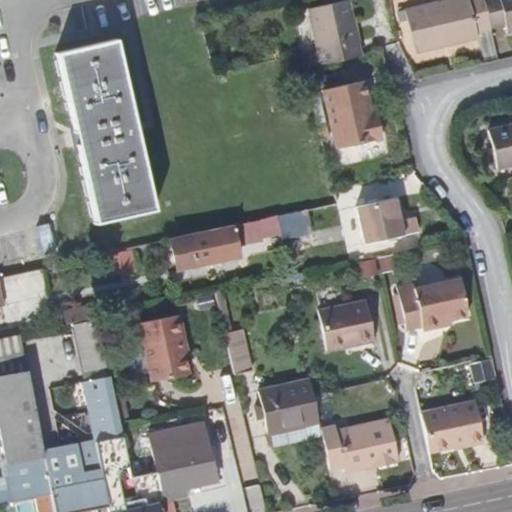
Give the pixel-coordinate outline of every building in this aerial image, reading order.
[(356,54),(344,0),(305,10),(316,63),(356,54)] [(481,0),(436,0),(402,8),(412,48),(443,41),(442,37),(453,34),(454,39),(473,34),(472,30),(487,26),(487,24),(481,0)] [(511,0),(481,0),(487,24),(501,20),(504,31),(511,28),(511,0)] [(157,210),(119,39),(59,52),(97,223),(157,210)] [(382,139),(376,112),(370,113),(363,81),(323,90),(336,149),(382,139)] [(511,123),(488,129),(497,168),(511,164),(511,123)] [(420,230),(416,215),(401,218),(396,196),(349,206),(357,244),(420,230)] [(260,232),(258,219),(236,223),(239,236),(260,232)] [(241,256),(237,237),(239,236),(236,223),(170,238),(177,270),(241,256)] [(129,250),(105,256),(110,275),(134,269),(129,250)] [(394,256),(379,259),(382,271),(397,268),(394,256)] [(373,261),(358,264),(361,276),(376,273),(373,261)] [(468,318),(460,279),(414,289),(413,285),(396,288),(405,331),(421,328),(422,333),(440,329),(439,324),(451,322),(468,318)] [(373,339),(364,298),(316,309),(325,350),(373,339)] [(188,369),(181,338),(184,337),(179,314),(138,323),(150,377),(188,369)] [(83,370),(102,367),(93,319),(74,323),(83,370)] [(250,371),(239,329),(221,333),(232,376),(250,371)] [(44,454),(19,333),(0,337),(0,425),(6,455),(0,456),(0,502),(35,495),(51,492),(44,454)] [(490,360),(471,364),(475,379),(493,375),(490,360)] [(118,425),(108,379),(83,384),(95,444),(121,439),(118,425)] [(318,422),(312,394),(308,379),(258,391),(267,434),(271,433),(274,446),(308,438),(305,425),(318,422)] [(484,442),(475,401),(420,413),(429,454),(484,442)] [(399,461),(388,418),(336,429),(335,425),(320,429),(321,436),(329,470),(343,467),(344,471),(378,463),(379,466),(399,461)] [(215,479),(202,420),(147,432),(156,470),(163,502),(173,500),(170,489),(184,486),(215,479)] [(320,429),(318,422),(305,425),(308,438),(321,436),(320,429)] [(114,511),(163,502),(156,470),(129,476),(121,439),(95,444),(44,454),(51,492),(55,511),(83,511),(106,508),(107,511),(114,511)] [(186,496),(184,486),(170,489),(173,500),(186,496)] [(55,511),(51,492),(35,495),(38,511),(55,511)] [(176,511),(173,500),(163,502),(114,511),(176,511)]
